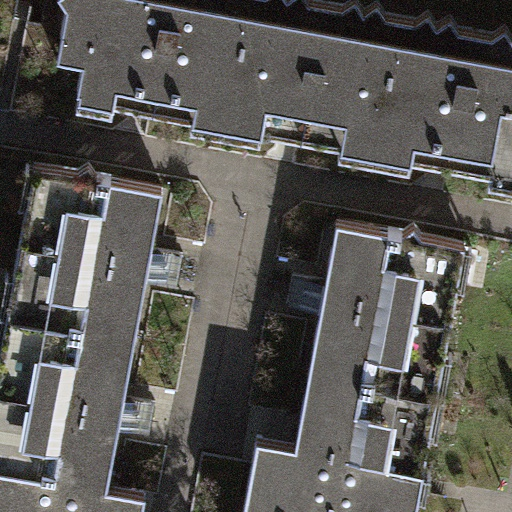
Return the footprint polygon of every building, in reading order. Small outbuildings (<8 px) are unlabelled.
[(194,101),(228,108),(246,0),(65,0),(59,27),(86,32),(76,80),(111,87),(110,97),(192,113),(194,101)] [(246,0),(228,108),(258,114),(256,125),(339,141),(341,127),(375,133),(397,16),(383,13),(376,0),(370,0),(361,9),(356,0),(344,0),(340,5),(314,0),(246,0)] [(413,18),(397,16),(375,133),(411,140),(408,154),(490,169),(492,159),(511,163),(511,37),(511,38),(503,20),(490,33),(456,27),(449,10),(434,23),(426,6),(413,19),(413,18)] [(32,158),(6,306),(116,325),(119,307),(137,310),(142,285),(124,282),(133,227),(154,231),(158,208),(138,205),(143,178),(97,170),(87,159),(75,165),(32,158)] [(329,346),(324,372),(433,393),(463,241),(419,232),(412,222),(401,229),(352,219),(347,243),(328,239),(322,267),(342,270),(332,320),(318,317),(313,343),(329,346)] [(111,353),(116,325),(6,306),(0,338),(0,462),(89,478),(94,452),(110,454),(113,432),(99,430),(108,376),(125,379),(129,356),(111,353)] [(409,511),(433,393),(324,372),(320,392),(302,389),(297,413),(313,416),(308,444),(258,435),(242,511),(409,511)] [(136,511),(141,487),(89,478),(0,462),(0,511),(136,511)]
